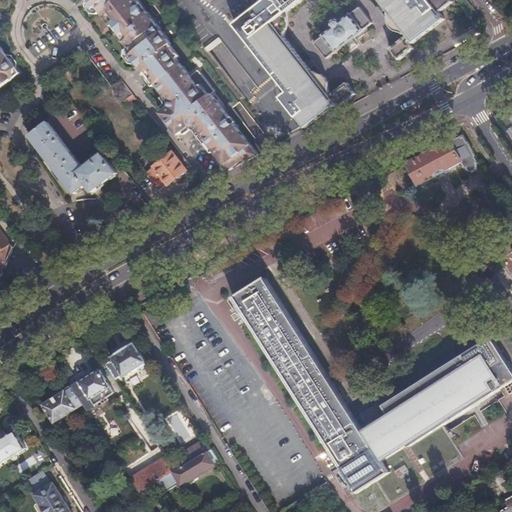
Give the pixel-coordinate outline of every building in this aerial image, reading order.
[(0,0),(0,91),(0,92),(17,80),(19,69),(0,45),(0,3),(4,0),(0,0)] [(217,152),(230,170),(259,155),(212,95),(216,92),(199,71),(191,77),(169,49),(173,46),(146,11),(137,0),(87,0),(95,10),(98,8),(113,28),(115,26),(119,31),(120,33),(119,34),(118,34),(129,49),(126,51),(144,75),(148,73),(172,104),(171,107),(167,111),(162,115),(179,136),(184,133),(192,127),(195,125),(203,135),(202,136),(215,153),(217,152)] [(236,24),(238,26),(290,92),(283,98),(307,128),(316,121),(338,104),(336,100),(337,99),(343,106),(358,94),(349,82),(334,94),(332,95),(285,36),(286,33),(287,12),(302,0),(380,0),(408,34),(404,38),(392,48),(401,60),(413,50),(416,48),(411,42),(413,39),(416,42),(446,18),(440,10),(453,0),(266,0),(238,23),(236,24)] [(332,27),(333,28),(322,37),(322,38),(314,44),(327,60),(334,54),(335,55),(364,32),(363,31),(371,25),(359,9),(351,15),(350,15),(341,22),(339,21),(336,21),(332,24),(332,27)] [(216,40),(206,49),(229,74),(239,65),(216,40)] [(48,122),(30,136),(75,193),(87,185),(93,193),(117,174),(102,154),(83,168),(48,122)] [(466,169),(468,168),(468,169),(469,170),(470,170),(471,171),(472,171),(473,171),(473,170),(474,170),(475,170),(476,169),(476,168),(477,167),(477,166),(477,165),(476,164),(476,163),(478,162),(463,135),(453,140),(451,138),(407,162),(419,184),(462,161),(466,169)] [(148,173),(161,190),(169,184),(170,185),(189,172),(176,153),(148,173)] [(130,179),(149,203),(155,199),(136,174),(130,179)] [(0,277),(3,281),(4,270),(14,248),(0,229),(0,277)] [(375,482),(389,505),(463,458),(443,426),(511,382),(511,370),(491,336),(384,403),(391,414),(365,430),(266,275),(233,296),(358,493),(375,482)] [(113,360),(107,364),(115,378),(122,373),(123,376),(147,360),(135,342),(111,357),(113,360)] [(115,392),(100,369),(72,386),(82,400),(87,409),(115,392)] [(82,400),(72,386),(67,390),(66,389),(43,403),(55,422),(78,407),(76,404),(82,400)] [(0,463),(26,447),(15,430),(0,439),(0,463)] [(212,448),(206,438),(182,453),(188,464),(212,448)] [(212,448),(188,464),(175,472),(159,482),(165,491),(181,481),(182,483),(219,460),(212,448)] [(159,482),(175,472),(163,454),(146,465),(129,475),(141,494),(159,482)] [(52,484),(43,470),(28,479),(36,492),(34,493),(33,495),(38,502),(39,502),(45,511),(71,511),(54,483),(52,484)] [(473,488),(471,484),(464,488),(466,492),(473,488)]
